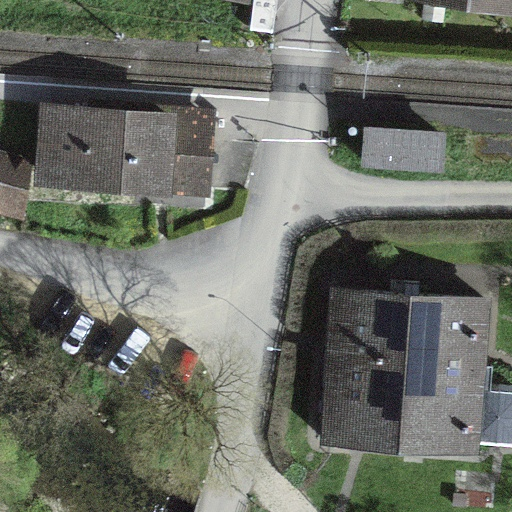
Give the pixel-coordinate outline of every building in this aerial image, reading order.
[(172,187),(207,189),(211,108),(177,106),(42,100),(38,173),(139,178),(139,185),(172,187)] [(438,167),(440,133),(367,128),(365,162),(438,167)] [(0,203),(21,209),(35,155),(0,146),(0,203)] [(336,288),(332,356),(479,364),(484,298),(336,288)] [(511,384),(477,383),(479,364),(332,356),(325,440),(475,450),(476,442),(511,439),(511,384)]
